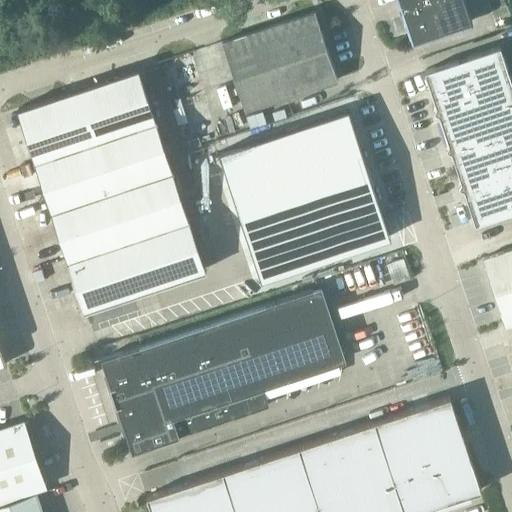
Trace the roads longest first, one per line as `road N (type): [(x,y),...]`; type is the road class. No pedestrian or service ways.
road 1 (unclassified): [(511,478),(351,0)]
road 2 (unclassified): [(262,0),(0,87)]
road 3 (unclassified): [(0,223),(51,376)]
road 4 (unclassified): [(51,376),(99,511)]
